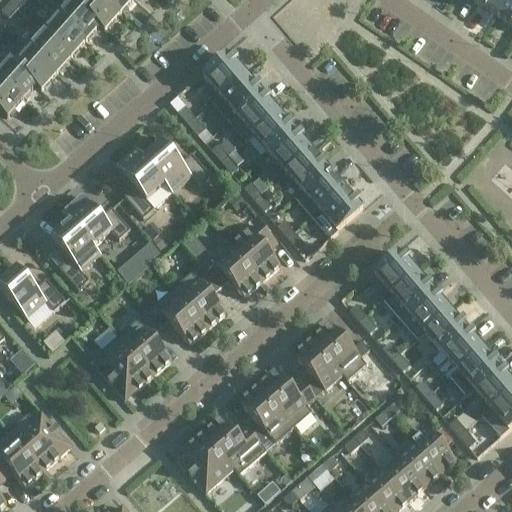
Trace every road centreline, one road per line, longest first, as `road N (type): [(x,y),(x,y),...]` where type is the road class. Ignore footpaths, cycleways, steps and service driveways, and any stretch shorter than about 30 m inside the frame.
road 1 (residential): [(60,511),(413,204)]
road 2 (residential): [(41,192),(249,15)]
road 3 (residential): [(249,15),(413,204)]
road 4 (residential): [(413,204),(511,321)]
road 5 (residential): [(388,0),(511,83)]
